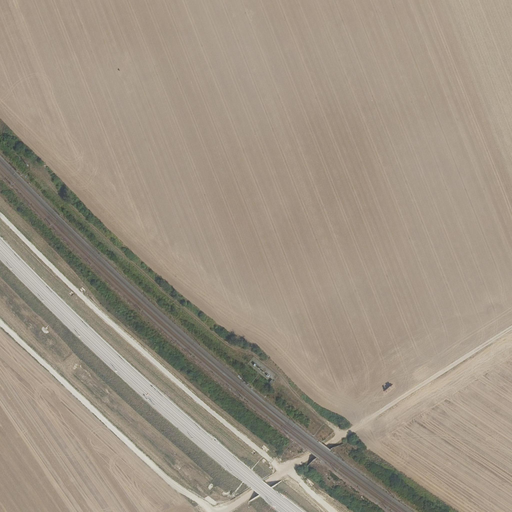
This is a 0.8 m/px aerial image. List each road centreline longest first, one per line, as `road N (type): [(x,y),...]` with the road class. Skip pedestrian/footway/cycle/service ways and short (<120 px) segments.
road 1 (track): [(0,212),(181,385),(333,511)]
road 2 (track): [(39,174),(232,350),(254,353),(280,374),(341,436)]
road 3 (track): [(222,511),(511,329)]
road 4 (track): [(210,511),(0,320)]
